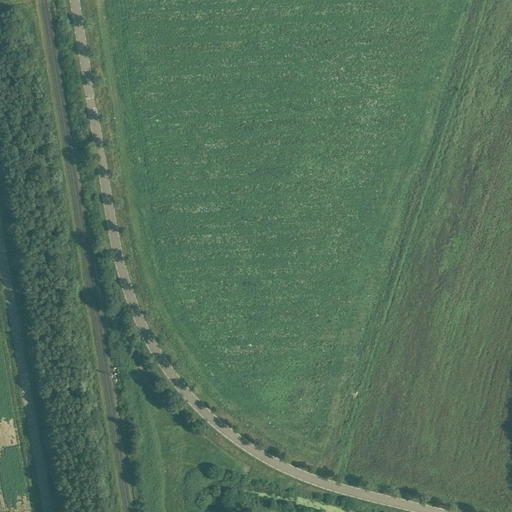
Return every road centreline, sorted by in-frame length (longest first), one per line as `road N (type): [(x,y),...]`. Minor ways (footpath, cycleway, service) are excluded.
road 1 (tertiary): [(436,511),(264,458),(210,419),(171,375),(125,285),(73,0)]
road 2 (unclassified): [(46,511),(0,244)]
